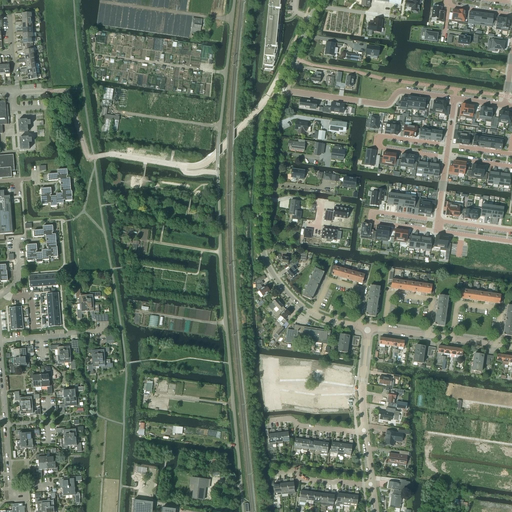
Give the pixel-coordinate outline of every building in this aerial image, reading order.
[(269,0),(263,69),(272,69),(273,68),(273,67),(274,64),(275,61),(276,58),(277,55),(278,51),(279,47),(281,20),(283,0),(269,0)] [(412,2),(406,1),(405,7),(411,8),(411,11),(413,12),(413,13),(417,13),(417,12),(418,12),(420,1),(412,0),(412,2)] [(433,6),(431,18),(437,19),(436,22),(443,23),(444,13),(444,12),(442,12),(441,12),(442,7),(433,6)] [(453,10),(451,20),(448,20),(448,22),(451,23),(451,22),(457,23),(457,24),(459,11),(453,10)] [(464,22),(465,11),(459,11),(457,24),(463,25),(466,26),(466,22),(464,22)] [(200,33),(202,19),(193,18),(191,32),(200,33)] [(492,25),(492,26),(496,27),(495,29),(501,30),(501,31),(503,19),(497,18),(496,22),(493,21),(492,25)] [(368,23),(367,30),(368,30),(367,35),(371,36),(372,32),(381,33),(382,21),(374,19),(373,23),(368,23)] [(422,28),(422,32),(425,33),(425,37),(424,40),(428,41),(428,42),(432,43),(432,41),(436,42),(437,34),(431,33),(432,30),(422,28)] [(470,38),(459,37),(458,44),(469,46),(470,38)] [(502,38),(494,37),(493,40),(491,39),(491,41),(489,41),(488,50),(492,51),(492,49),(503,51),(503,50),(504,50),(504,46),(503,46),(504,43),(502,42),(502,38)] [(16,42),(16,44),(22,44),(22,45),(22,47),(32,46),(31,44),(33,43),(32,38),(23,39),(22,39),(22,42),(21,42),(16,42)] [(326,42),(324,55),(333,56),(333,55),(334,52),(335,43),(326,42)] [(22,51),(17,52),(17,54),(24,53),(25,56),(34,55),(33,49),(32,49),(32,46),(22,47),(22,51)] [(366,54),(378,56),(379,48),(367,46),(366,54)] [(346,53),(345,60),(358,62),(359,55),(346,53)] [(23,61),(35,59),(34,55),(25,56),(25,59),(20,59),(21,63),(23,63),(23,61)] [(26,69),(22,69),(23,73),(25,73),(25,71),(36,69),(35,64),(26,66),(26,69)] [(312,75),(311,82),(319,83),(320,76),(321,75),(321,73),(315,72),(315,74),(315,76),(312,75)] [(326,77),(325,85),(333,86),(334,78),(334,76),(331,75),(331,78),(326,77)] [(101,105),(99,118),(102,118),(101,128),(102,133),(110,135),(112,120),(113,120),(111,130),(117,131),(119,116),(106,114),(107,108),(108,106),(111,106),(113,89),(104,88),(101,105)] [(407,99),(401,98),(401,102),(399,102),(398,103),(398,107),(400,107),(400,109),(406,110),(408,97),(407,97),(407,99)] [(300,100),(299,107),(305,108),(305,106),(310,107),(310,108),(316,109),(317,102),(300,100)] [(0,133),(3,134),(2,125),(9,125),(7,105),(5,105),(5,101),(0,101),(0,133)] [(440,101),(438,114),(445,115),(444,116),(447,116),(448,116),(448,112),(445,112),(446,106),(446,102),(440,101)] [(331,108),(330,111),(343,113),(343,110),(344,110),(344,108),(344,105),(339,105),(339,104),(336,104),(331,103),(331,107),(331,108)] [(457,115),(456,117),(460,118),(460,117),(461,117),(465,117),(465,119),(466,119),(468,105),(461,104),(461,109),(460,115),(457,115)] [(468,105),(466,119),(472,120),(472,117),(476,117),(476,114),(473,114),(474,106),(468,106),(468,105)] [(476,117),(475,119),(479,120),(479,119),(479,118),(485,119),(485,120),(484,122),(485,122),(486,108),(480,107),(479,113),(476,113),(476,114),(476,117)] [(486,108),(485,122),(491,122),(491,118),(493,109),(486,108)] [(372,116),(370,128),(378,129),(379,122),(382,122),(384,114),(380,113),(379,117),(372,116)] [(27,120),(18,120),(19,133),(28,132),(28,125),(31,125),(30,121),(27,121),(27,120)] [(307,123),(296,121),(294,130),(297,130),(297,134),(304,135),(305,131),(306,132),(307,123)] [(331,122),(330,122),(330,123),(330,127),(329,131),(332,132),(332,131),(337,132),(337,131),(339,131),(342,131),(343,131),(345,132),(345,131),(346,127),(346,124),(336,122),(336,123),(331,122)] [(454,130),(454,135),(457,135),(456,144),(462,145),(464,132),(463,133),(457,132),(458,131),(455,130),(454,130)] [(464,132),(462,145),(468,146),(470,132),(464,132)] [(28,137),(19,138),(20,150),(29,149),(29,143),(32,143),(32,138),(29,139),(28,137)] [(303,143),(304,141),(298,140),(297,143),(288,141),(287,146),(290,147),(289,147),(290,147),(290,150),(303,152),(304,144),(303,143)] [(331,156),(331,158),(335,159),(337,159),(339,159),(339,160),(342,160),(343,160),(344,151),(342,151),(342,150),(342,147),(334,146),(333,149),(333,150),(332,150),(332,152),(331,156)] [(365,161),(368,162),(367,165),(370,166),(374,166),(374,160),(375,151),(370,150),(367,150),(366,153),(365,161)] [(380,158),(379,164),(388,165),(388,166),(390,153),(383,152),(383,158),(380,158)] [(390,153),(388,166),(394,167),(394,166),(397,166),(398,160),(395,160),(396,154),(390,153)] [(398,160),(397,166),(400,167),(406,167),(408,155),(402,154),(401,160),(398,160)] [(13,155),(3,156),(4,159),(0,158),(0,178),(12,178),(11,171),(14,171),(13,155)] [(408,155),(406,167),(413,168),(416,169),(417,163),(413,162),(414,156),(408,155)] [(449,166),(448,174),(452,175),(458,176),(460,162),(453,161),(453,167),(449,166)] [(458,176),(458,177),(464,178),(466,163),(460,162),(458,176)] [(468,170),(467,177),(472,177),(476,178),(476,179),(477,179),(478,166),(472,165),(471,171),(468,170)] [(478,166),(477,179),(486,181),(487,173),(484,173),(485,167),(479,166),(478,166)] [(57,174),(58,179),(60,179),(67,178),(67,176),(68,176),(67,169),(57,170),(57,174)] [(291,178),(292,178),(292,181),(292,182),(295,182),(296,181),(297,178),(303,179),(304,171),(292,169),(291,178)] [(356,179),(344,177),(342,186),(351,187),(351,188),(354,188),(355,188),(356,179)] [(62,192),(62,194),(63,194),(63,203),(66,203),(66,201),(72,201),(70,178),(67,178),(60,179),(61,192),(62,192)] [(372,192),(370,205),(379,206),(380,201),(383,201),(385,190),(378,189),(377,192),(372,192)] [(4,191),(0,191),(0,234),(12,234),(10,204),(9,204),(8,197),(9,197),(10,197),(10,196),(4,196),(4,191)] [(48,204),(50,204),(50,197),(50,195),(41,195),(42,205),(48,205),(48,204)] [(417,198),(416,207),(419,208),(419,209),(418,213),(424,214),(426,201),(420,200),(420,198),(417,198)] [(289,214),(292,215),(292,219),(300,220),(301,212),(299,212),(299,207),(298,206),(299,202),(291,200),(290,205),(289,214)] [(426,201),(424,214),(431,215),(431,209),(434,210),(435,210),(436,202),(435,202),(426,201)] [(444,202),(443,208),(444,208),(447,209),(446,212),(446,216),(452,217),(454,204),(447,203),(448,202),(445,202),(444,202)] [(462,209),(462,212),(465,212),(464,219),(470,220),(472,207),(472,203),(466,203),(466,206),(465,209),(462,209)] [(454,204),(452,217),(452,216),(458,217),(459,212),(462,212),(463,206),(454,204)] [(326,211),(324,220),(332,222),(333,217),(347,219),(349,210),(334,207),(333,212),(326,211)] [(472,207),(470,220),(477,221),(477,214),(480,215),(481,209),(478,208),(478,209),(472,209),(472,208),(472,207)] [(362,224),(360,236),(369,237),(368,240),(372,240),(372,239),(373,233),(370,232),(371,225),(362,224)] [(43,230),(44,235),(46,235),(52,235),(52,232),(53,232),(53,226),(43,226),(44,230),(43,230)] [(373,233),(372,239),(375,240),(381,241),(383,227),(377,226),(376,232),(373,231),(373,233)] [(383,227),(381,241),(387,241),(389,228),(383,227)] [(305,229),(303,238),(311,239),(312,230),(305,229)] [(323,229),(321,239),(326,239),(326,242),(331,242),(331,240),(336,241),(336,240),(337,232),(337,231),(323,229)] [(391,237),(390,243),(393,243),(394,241),(400,242),(401,230),(395,229),(394,238),(391,237)] [(400,242),(399,245),(406,246),(406,243),(409,244),(409,240),(407,239),(408,231),(401,230),(400,242)] [(409,244),(408,249),(414,249),(416,237),(417,237),(417,235),(415,235),(414,237),(410,236),(409,240),(409,244)] [(421,238),(419,249),(425,250),(426,239),(428,239),(428,236),(425,236),(425,238),(421,238)] [(442,237),(440,250),(450,252),(451,244),(447,244),(448,238),(442,237)] [(27,253),(36,253),(36,251),(37,251),(37,244),(27,245),(27,251),(26,251),(27,253)] [(48,250),(49,259),(52,259),(51,257),(58,257),(57,247),(56,247),(48,248),(48,250)] [(34,260),(36,260),(36,253),(27,253),(27,261),(34,261),(34,260)] [(281,260),(280,265),(285,265),(285,264),(288,265),(288,266),(292,263),(294,263),(295,259),(292,258),(291,262),(288,261),(289,258),(282,257),(282,260),(281,260)] [(290,269),(286,272),(289,275),(289,277),(290,278),(291,278),(293,277),(294,277),(294,276),(295,275),(296,275),(293,272),(295,270),(298,268),(296,266),(296,265),(297,264),(298,259),(295,259),(294,263),(292,263),(288,266),(290,269)] [(332,273),(331,275),(347,279),(349,270),(334,266),(333,268),(333,270),(332,273)] [(315,268),(308,282),(317,286),(324,272),(315,268)] [(349,270),(347,279),(362,284),(362,283),(363,281),(363,279),(364,277),(365,275),(364,275),(349,270)] [(264,287),(263,288),(261,285),(263,284),(259,278),(255,281),(256,292),(258,292),(259,291),(263,296),(264,297),(266,295),(266,294),(270,291),(267,287),(265,288),(264,287)] [(392,280),(390,288),(399,289),(400,280),(392,279),(392,280)] [(416,283),(400,280),(399,289),(414,292),(416,283)] [(302,296),(311,300),(317,286),(308,282),(302,296)] [(431,285),(416,283),(414,292),(430,294),(431,294),(431,292),(431,290),(431,287),(432,285),(431,285)] [(379,287),(370,285),(367,300),(377,302),(379,287)] [(75,290),(72,290),(73,299),(76,299),(80,298),(80,304),(87,304),(86,295),(82,296),(82,294),(80,294),(80,289),(75,290)] [(461,290),(459,298),(468,299),(469,290),(461,289),(461,290)] [(469,290),(468,299),(484,302),(485,293),(469,290)] [(90,295),(86,295),(87,304),(93,303),(93,297),(100,297),(100,292),(90,293),(90,295)] [(485,293),(484,302),(499,304),(500,304),(500,302),(500,299),(501,295),(485,293)] [(448,297),(438,296),(436,311),(446,312),(448,297)] [(262,300),(255,306),(257,308),(264,302),(263,302),(265,301),(264,299),(262,300)] [(279,310),(277,311),(274,315),(276,318),(280,314),(285,309),(283,307),(283,306),(276,299),(272,303),(268,307),(272,311),(276,307),(279,310)] [(365,316),(375,317),(377,302),(367,300),(365,316)] [(93,303),(87,304),(88,312),(91,312),(91,317),(94,317),(94,320),(96,320),(96,315),(95,315),(94,313),(99,313),(99,309),(98,309),(98,305),(93,305),(93,303)] [(78,310),(77,310),(77,319),(82,319),(81,314),(84,314),(84,312),(88,312),(87,304),(80,304),(78,305),(78,310)] [(283,325),(286,322),(285,321),(291,314),(289,312),(288,310),(287,311),(286,310),(280,316),(283,319),(280,322),(283,325)] [(434,326),(444,327),(446,312),(436,311),(434,326)] [(503,335),(511,336),(511,321),(505,320),(503,335)] [(287,328),(285,341),(296,343),(296,340),(296,338),(300,338),(300,336),(303,336),(309,337),(309,339),(316,340),(315,342),(322,343),(328,344),(330,331),(324,330),(317,329),(295,326),(295,325),(295,324),(294,331),(287,330),(288,328),(287,328)] [(276,339),(285,330),(282,327),(273,336),(276,339)] [(346,353),(347,345),(349,336),(340,335),(337,352),(346,353)] [(67,346),(63,347),(64,355),(70,355),(70,349),(79,348),(78,341),(71,341),(71,344),(67,345),(67,346)] [(92,353),(92,359),(98,359),(98,350),(94,351),(94,349),(91,349),(91,341),(87,341),(88,354),(92,353)] [(57,350),(58,356),(64,355),(63,347),(59,347),(59,345),(49,346),(50,350),(57,350)] [(413,362),(422,364),(424,346),(416,345),(413,362)] [(23,349),(19,349),(20,358),(26,357),(26,353),(30,353),(33,353),(33,346),(23,347),(23,349)] [(15,348),(10,348),(10,352),(13,352),(13,358),(20,358),(19,349),(15,349),(15,348)] [(98,350),(98,359),(105,358),(104,352),(109,352),(109,348),(102,348),(102,350),(98,350)] [(472,371),(481,372),(483,355),(474,354),(472,371)] [(55,361),(56,364),(56,366),(61,366),(61,364),(65,364),(64,355),(58,356),(58,361),(55,361)] [(64,355),(65,364),(69,363),(69,365),(71,365),(71,369),(75,369),(75,360),(71,361),(70,355),(64,355)] [(26,357),(20,358),(20,366),(24,366),(25,368),(30,367),(29,365),(29,363),(27,363),(27,362),(26,357)] [(12,364),(9,364),(10,373),(15,373),(15,368),(17,368),(17,366),(20,366),(20,358),(13,358),(14,364),(12,364)] [(105,358),(98,359),(99,367),(103,367),(103,368),(113,368),(112,363),(110,364),(110,361),(105,361),(105,358)] [(95,367),(99,367),(98,359),(92,359),(92,365),(88,365),(89,374),(93,374),(93,369),(95,369),(95,367)] [(46,374),(40,375),(41,381),(49,381),(49,376),(51,376),(50,367),(46,367),(46,374)] [(32,378),(33,382),(41,381),(40,375),(35,375),(34,373),(30,373),(30,378),(32,378)] [(378,378),(377,381),(378,382),(379,382),(379,383),(383,384),(386,385),(386,388),(392,389),(394,382),(393,381),(391,380),(391,378),(390,378),(384,377),(380,376),(380,378),(379,377),(378,378)] [(35,388),(41,388),(41,381),(33,382),(33,386),(31,386),(31,391),(36,390),(35,388)] [(48,395),(52,394),(51,384),(50,385),(49,381),(41,381),(41,388),(47,387),(48,395)] [(69,390),(70,399),(76,398),(76,392),(83,392),(83,387),(78,387),(78,386),(78,385),(77,385),(76,385),(76,386),(75,386),(75,388),(73,388),(73,390),(69,390)] [(63,393),(64,399),(70,399),(69,390),(65,390),(65,388),(60,389),(61,393),(63,393)] [(386,388),(385,391),(389,391),(389,392),(388,395),(388,398),(388,399),(387,399),(386,401),(387,402),(388,403),(394,404),(395,400),(396,393),(403,394),(403,391),(392,389),(386,388)] [(19,401),(20,407),(26,406),(26,398),(21,398),(21,396),(19,396),(19,392),(14,392),(15,401),(19,401)] [(26,398),(26,406),(33,406),(32,400),(39,399),(39,395),(29,395),(29,397),(26,398)] [(70,399),(70,407),(74,406),(74,408),(79,408),(79,400),(78,400),(78,398),(76,398),(70,399)] [(60,405),(60,411),(56,411),(56,414),(65,413),(64,409),(66,409),(66,407),(70,407),(70,399),(64,399),(64,405),(60,405)] [(388,403),(387,407),(406,410),(407,404),(396,402),(396,404),(394,404),(388,403)] [(23,415),(27,414),(26,406),(20,407),(20,412),(18,412),(18,417),(23,416),(23,415)] [(26,406),(27,414),(31,414),(31,416),(41,415),(40,408),(37,409),(37,411),(33,411),(33,406),(26,406)] [(379,415),(380,415),(379,419),(390,421),(391,417),(394,417),(393,420),(398,421),(399,412),(395,411),(395,409),(386,408),(385,411),(387,411),(387,413),(379,411),(379,415)] [(69,430),(70,438),(76,438),(76,432),(83,431),(83,427),(73,428),(73,429),(69,430)] [(63,433),(64,439),(70,438),(69,430),(63,430),(63,428),(55,429),(56,433),(63,433)] [(281,433),(282,444),(282,442),(285,441),(285,443),(289,443),(287,428),(284,428),(284,432),(281,433)] [(29,432),(25,432),(26,440),(32,440),(33,440),(32,434),(36,434),(37,436),(40,436),(39,429),(29,430),(29,432)] [(269,448),(272,448),(272,445),(276,445),(275,434),(274,429),(271,430),(271,434),(268,434),(268,436),(269,448)] [(385,441),(385,444),(393,445),(394,441),(401,442),(402,434),(403,434),(409,435),(409,431),(398,430),(398,433),(394,433),(386,432),(386,433),(385,441)] [(19,435),(20,441),(26,440),(25,432),(21,432),(21,431),(16,431),(17,435),(19,435)] [(300,448),(302,439),(302,435),(299,434),(298,439),(295,438),(293,452),(296,453),(296,450),(300,450),(300,448)] [(305,440),(302,439),(300,448),(303,449),(303,451),(307,451),(308,440),(309,436),(306,435),(305,440)] [(308,440),(307,451),(307,449),(310,450),(310,452),(313,452),(314,450),(315,441),(316,437),(312,436),(312,441),(308,440)] [(315,441),(314,450),(316,451),(316,452),(320,453),(322,442),(322,438),(319,437),(318,442),(315,441)] [(62,445),(62,446),(62,449),(67,449),(67,447),(71,447),(70,438),(64,439),(64,444),(62,445)] [(70,438),(71,447),(74,446),(75,448),(77,448),(77,452),(82,452),(81,443),(77,444),(76,438),(70,438)] [(322,442),(320,453),(320,454),(323,455),(323,454),(327,454),(329,439),(326,438),(325,442),(322,442)] [(333,454),(337,454),(338,443),(339,443),(339,439),(336,438),(335,443),(332,442),(330,454),(333,455),(333,454)] [(338,443),(337,454),(337,455),(343,456),(345,444),(346,440),(343,439),(342,444),(339,443),(338,443)] [(17,447),(18,447),(18,451),(23,451),(23,449),(26,449),(26,440),(20,441),(17,441),(17,447)] [(26,440),(26,449),(31,448),(31,450),(36,450),(35,446),(33,446),(32,440),(26,440)] [(345,444),(343,456),(344,456),(344,453),(346,453),(347,456),(350,456),(350,457),(353,441),(349,440),(349,445),(345,444)] [(46,457),(47,463),(55,462),(55,458),(57,458),(56,449),(52,449),(52,456),(49,457),(47,457),(46,457)] [(399,451),(399,455),(389,454),(388,462),(397,463),(406,464),(407,456),(408,456),(409,452),(399,451)] [(38,460),(38,464),(47,463),(46,457),(45,457),(44,453),(40,453),(40,455),(36,455),(36,460),(38,460)] [(55,462),(47,463),(47,469),(53,469),(53,471),(58,471),(57,466),(56,466),(55,462)] [(37,468),(37,474),(34,474),(34,478),(38,477),(42,477),(42,470),(47,469),(47,463),(38,464),(39,468),(37,468)] [(67,479),(68,487),(74,487),(74,481),(81,481),(81,476),(71,477),(71,479),(67,479)] [(61,482),(62,488),(68,487),(67,479),(64,479),(63,477),(59,478),(59,482),(61,482)] [(287,483),(288,494),(288,495),(291,494),(291,493),(294,493),(294,494),(295,494),(294,492),(295,492),(295,491),(294,491),(293,478),(293,479),(290,479),(290,483),(287,483)] [(194,479),(192,498),(204,500),(206,480),(194,479)] [(277,495),(281,494),(280,484),(280,480),(276,480),(277,484),(273,484),(273,481),(271,481),(271,485),(273,485),(274,493),(277,493),(277,495)] [(404,491),(405,484),(410,485),(410,482),(406,481),(400,480),(399,483),(389,482),(388,489),(394,490),(394,495),(391,494),(389,508),(394,508),(394,507),(399,508),(399,509),(400,509),(401,496),(404,496),(404,491)] [(65,496),(69,496),(68,487),(62,488),(62,494),(60,494),(60,498),(65,498),(65,496)] [(68,487),(69,496),(73,496),(73,497),(75,497),(75,504),(80,504),(79,492),(75,493),(74,487),(68,487)] [(299,502),(306,503),(307,491),(308,491),(308,488),(305,487),(304,491),(301,490),(300,497),(299,502)] [(307,491),(306,503),(313,504),(314,492),(315,489),(311,488),(311,492),(308,491),(307,491)] [(314,492),(313,504),(315,504),(316,501),(320,502),(321,493),(321,490),(318,489),(318,492),(314,492)] [(320,502),(319,505),(326,506),(328,494),(328,491),(325,490),(324,493),(321,493),(320,502)] [(340,504),(343,505),(344,494),(345,494),(345,491),(341,490),(341,494),(337,493),(336,506),(339,507),(340,504)] [(328,494),(326,506),(333,507),(333,504),(334,495),(335,491),(331,491),(331,494),(328,494)] [(344,494),(343,505),(343,503),(346,503),(346,505),(350,506),(351,495),(352,491),(348,491),(348,494),(345,494),(344,494)] [(351,495),(350,506),(353,506),(356,507),(358,492),(355,492),(354,495),(351,495)] [(51,500),(45,501),(46,507),(54,507),(54,503),(56,503),(55,493),(50,493),(51,500)] [(37,504),(37,508),(46,507),(45,501),(39,501),(39,497),(41,497),(41,494),(34,494),(35,504),(37,504)] [(454,506),(457,507),(456,507),(467,509),(467,505),(468,503),(463,502),(463,500),(458,499),(458,500),(455,499),(454,506)] [(175,511),(176,509),(169,508),(167,508),(162,508),(161,511),(152,511),(153,506),(153,505),(153,502),(152,502),(146,501),(134,500),(132,511),(175,511)] [(22,503),(12,504),(12,507),(12,510),(13,510),(12,511),(24,511),(24,510),(24,508),(24,506),(23,506),(22,503)]
